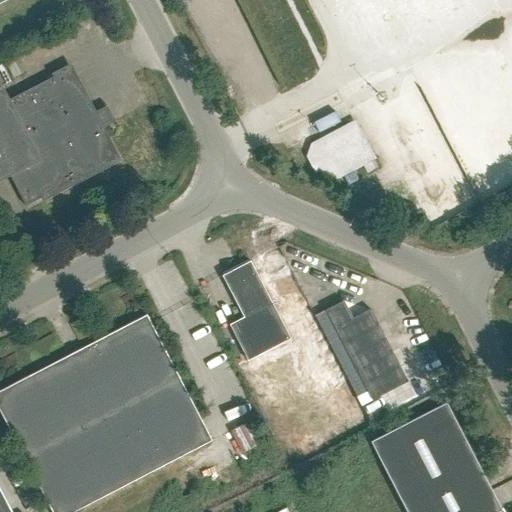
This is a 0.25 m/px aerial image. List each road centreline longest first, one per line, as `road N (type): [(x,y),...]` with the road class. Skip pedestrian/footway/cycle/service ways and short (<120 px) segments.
road 1 (unclassified): [(0,313),(242,188)]
road 2 (unclassified): [(455,279),(242,188)]
road 3 (unclassified): [(242,188),(144,0)]
road 4 (unclassified): [(511,395),(455,279)]
